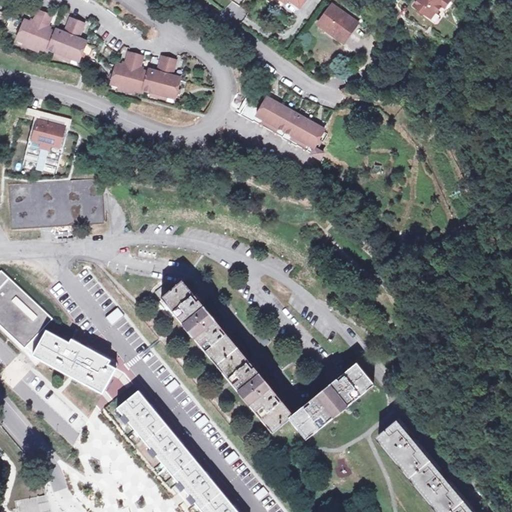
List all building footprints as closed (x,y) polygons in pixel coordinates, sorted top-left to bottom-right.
[(284,0),(291,0),(304,9),(310,0),(282,0),(284,1),(284,0)] [(418,0),(415,4),(428,14),(433,8),(437,11),(443,4),(445,6),(449,0),(418,0)] [(322,27),(339,39),(342,35),(353,43),(359,35),(354,31),(359,24),(337,7),(322,27)] [(43,12),(38,26),(51,31),(56,17),(43,12)] [(76,20),(70,35),(82,41),(88,25),(76,20)] [(131,25),(148,38),(152,33),(135,20),(131,25)] [(29,22),(21,43),(51,55),(52,52),(84,65),(92,44),(82,41),(70,35),(61,32),(60,35),(51,31),(38,26),(29,22)] [(364,27),(359,24),(354,31),(359,35),(364,27)] [(342,35),(339,39),(350,47),(353,43),(342,35)] [(134,55),(129,70),(142,73),(147,59),(134,55)] [(166,59),(162,75),(175,79),(180,62),(166,59)] [(119,68),(115,84),(113,88),(146,98),(147,94),(177,102),(183,81),(175,79),(162,75),(153,72),(152,76),(142,73),(129,70),(119,68)] [(242,95),(236,106),(245,111),(250,100),(242,95)] [(327,156),(317,151),(328,133),(324,130),(270,99),(264,112),(251,105),(245,117),(322,162),(323,163),(327,156)] [(29,116),(37,118),(41,119),(42,118),(51,120),(52,117),(30,111),(29,116)] [(41,119),(37,118),(26,160),(39,164),(46,166),(60,169),(72,123),(52,117),(51,120),(42,118),(41,119)] [(12,216),(13,228),(104,223),(101,181),(11,186),(11,199),(6,199),(7,216),(12,216)] [(404,236),(391,243),(399,257),(412,251),(404,236)] [(0,325),(24,348),(26,346),(29,349),(33,353),(45,331),(43,328),(52,319),(1,270),(0,271),(0,325)] [(306,434),(371,381),(353,359),(290,411),(180,281),(176,284),(166,292),(159,299),(269,428),(287,413),(306,434)] [(166,292),(161,285),(152,291),(159,299),(166,292)] [(120,307),(107,317),(112,323),(125,313),(120,307)] [(24,348),(0,325),(0,328),(19,348),(35,365),(40,361),(32,356),(32,355),(33,353),(29,349),(26,346),(24,348)] [(258,327),(251,332),(261,343),(267,338),(258,327)] [(107,365),(109,362),(65,338),(63,341),(45,331),(33,353),(32,355),(32,356),(40,361),(66,375),(69,377),(101,395),(112,375),(115,370),(107,365)] [(177,377),(165,388),(170,393),(182,383),(177,377)] [(194,503),(200,511),(237,511),(211,481),(201,468),(138,392),(116,409),(177,483),(180,486),(190,499),(194,503)] [(375,431),(443,511),(479,511),(397,412),(394,415),(375,431)] [(207,413),(194,424),(199,429),(211,419),(207,413)] [(235,448),(223,458),(227,464),(240,454),(235,448)] [(266,486),(253,496),(258,501),(271,491),(266,486)]
